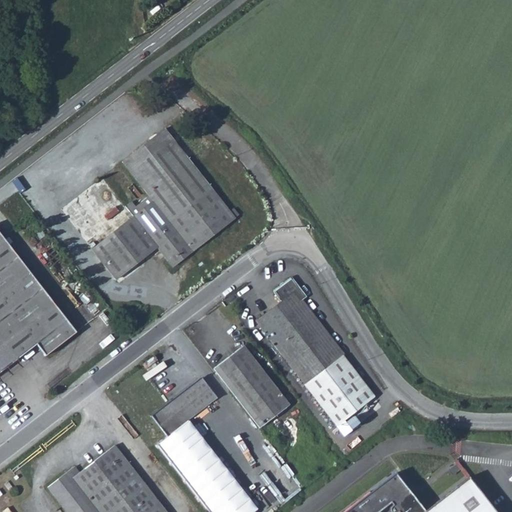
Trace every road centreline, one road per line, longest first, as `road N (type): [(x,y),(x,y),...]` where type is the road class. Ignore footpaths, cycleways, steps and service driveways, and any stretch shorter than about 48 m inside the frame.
road 1 (unclassified): [(0,457),(268,248),(288,243)]
road 2 (unclassified): [(288,243),(310,251),(400,390),(428,411),(511,422)]
road 3 (secondary): [(208,0),(0,161)]
road 4 (unclassified): [(166,77),(274,194),(288,243)]
